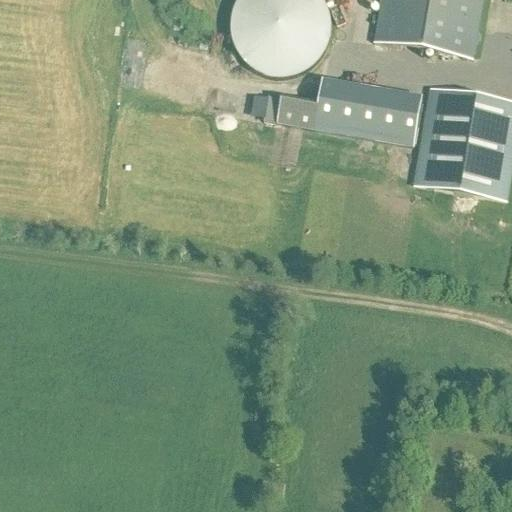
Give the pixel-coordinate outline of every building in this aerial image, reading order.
[(240,0),(228,18),(226,45),(238,70),(261,85),(288,87),(313,75),(328,53),(330,25),(318,1),(317,0),(240,0)] [(483,0),(382,0),(374,47),(472,65),(483,0)] [(125,74),(145,75),(146,53),(126,52),(125,74)] [(278,102),(276,116),(372,129),(371,141),(413,147),(420,97),(319,82),(315,108),(278,102)] [(511,170),(511,108),(432,95),(416,191),(506,206),(511,170)] [(285,489),(264,486),(261,503),(283,506),(285,489)]
